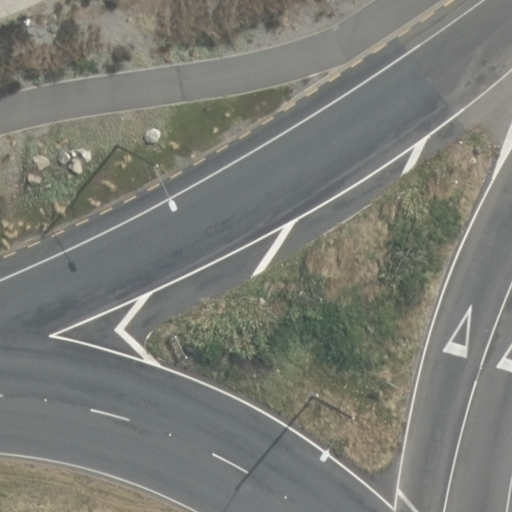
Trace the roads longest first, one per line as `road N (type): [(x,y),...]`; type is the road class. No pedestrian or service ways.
road 1 (secondary): [(0,318),(264,193),(511,26)]
road 2 (trunk): [(0,395),(111,421),(170,445),(277,511)]
road 3 (secondary): [(511,273),(461,417),(442,511)]
